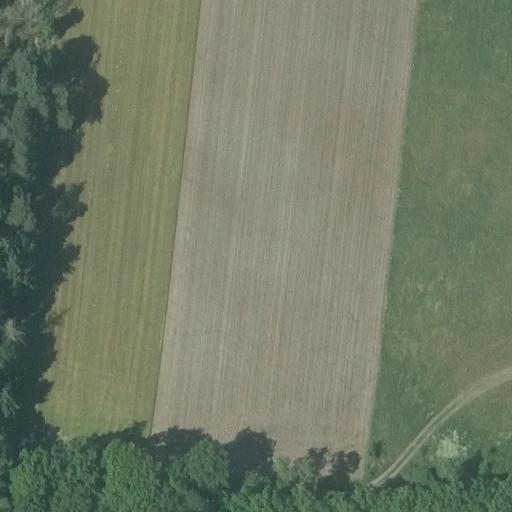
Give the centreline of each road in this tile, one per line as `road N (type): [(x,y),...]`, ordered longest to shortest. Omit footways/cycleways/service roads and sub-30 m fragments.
road 1 (track): [(511,500),(118,511)]
road 2 (track): [(511,371),(460,400),(378,480),(367,501)]
